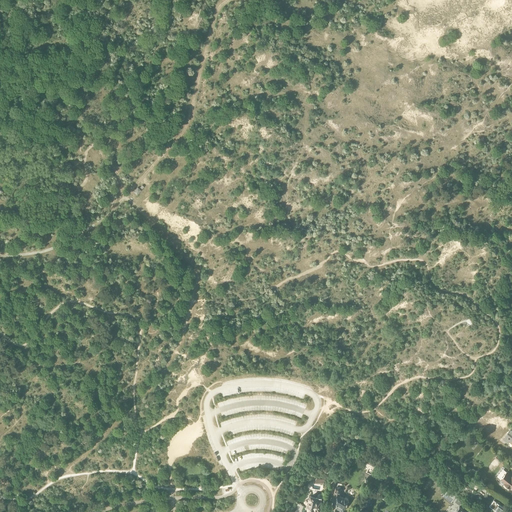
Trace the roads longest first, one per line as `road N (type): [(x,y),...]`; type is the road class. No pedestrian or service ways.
road 1 (track): [(140,395),(165,367),(190,308),(195,268),(127,195)]
road 2 (track): [(127,195),(184,130),(216,10),(227,0)]
road 3 (unknown): [(311,384),(241,376),(210,386),(198,420),(170,449),(170,489)]
road 4 (track): [(0,255),(56,246),(127,195)]
